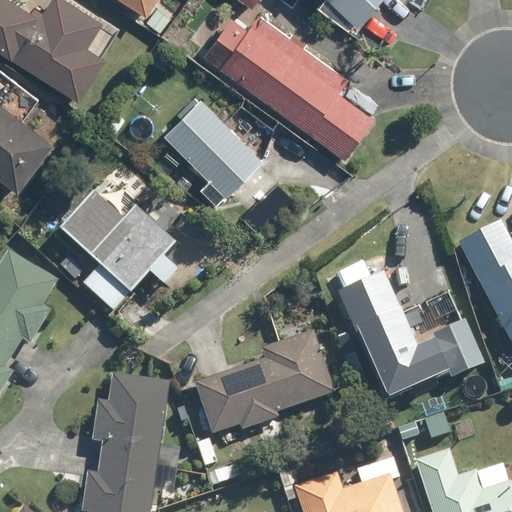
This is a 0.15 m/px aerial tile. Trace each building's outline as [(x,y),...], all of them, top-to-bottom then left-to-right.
[(0,0),(0,53),(77,102),(104,59),(87,48),(103,25),(63,0),(50,0),(38,20),(5,0),(0,0)] [(125,0),(155,18),(165,0),(125,0)] [(242,0),(257,11),(265,0),(242,0)] [(333,0),(364,28),(389,0),(333,0)] [(162,12),(153,25),(166,33),(175,20),(162,12)] [(379,123),(344,96),(353,84),(266,19),(255,36),(236,22),(209,59),(349,163),(379,123)] [(159,46),(148,60),(163,72),(175,57),(159,46)] [(0,74),(0,176),(20,193),(58,145),(0,100),(0,78),(2,76),(0,74)] [(268,164),(206,103),(171,138),(215,182),(205,191),(222,208),(231,199),(233,200),(264,167),(268,164)] [(108,110),(96,126),(111,138),(124,122),(108,110)] [(106,270),(90,288),(119,315),(182,248),(143,211),(129,226),(100,199),(68,233),(106,270)] [(46,210),(30,230),(43,240),(59,220),(46,210)] [(467,250),(511,334),(511,231),(510,227),(467,250)] [(0,343),(20,356),(23,352),(28,344),(49,310),(64,285),(14,255),(0,278),(0,343)] [(343,300),(392,406),(459,375),(445,344),(423,353),(389,279),(343,300)] [(200,387),(218,437),(246,428),(282,415),(340,396),(320,335),(269,352),(272,362),(200,387)] [(0,389),(11,371),(20,356),(0,343),(0,389)] [(120,378),(107,463),(161,472),(174,387),(120,378)] [(175,413),(179,425),(189,422),(184,410),(175,413)] [(447,418),(429,424),(435,443),(453,438),(447,418)] [(422,424),(406,429),(410,442),(426,436),(422,424)] [(278,425),(266,430),(269,439),(281,434),(278,425)] [(452,451),(418,463),(434,511),(511,511),(511,485),(487,494),(481,474),(462,481),(452,451)] [(300,490),(307,511),(405,511),(396,482),(403,480),(397,460),(360,472),(365,486),(346,493),(341,476),(300,490)] [(107,463),(99,511),(155,511),(160,481),(161,472),(107,463)] [(233,468),(215,474),(220,489),(238,482),(233,468)] [(171,471),(163,470),(162,479),(170,480),(171,471)]
